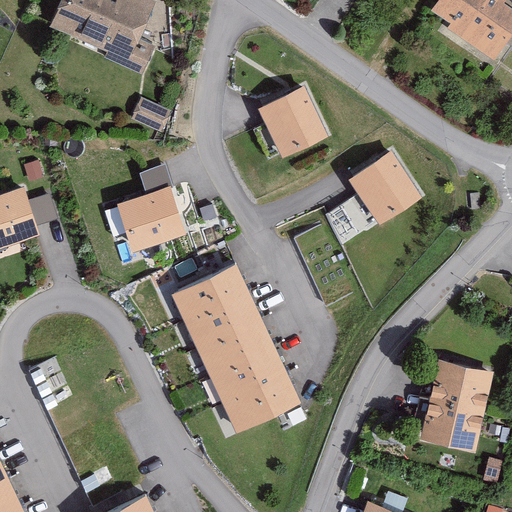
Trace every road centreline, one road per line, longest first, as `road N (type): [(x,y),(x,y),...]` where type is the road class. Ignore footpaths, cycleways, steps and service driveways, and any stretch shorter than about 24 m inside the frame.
road 1 (residential): [(511,217),(417,306),(371,362),(311,511)]
road 2 (residential): [(244,0),(459,145),(511,164)]
